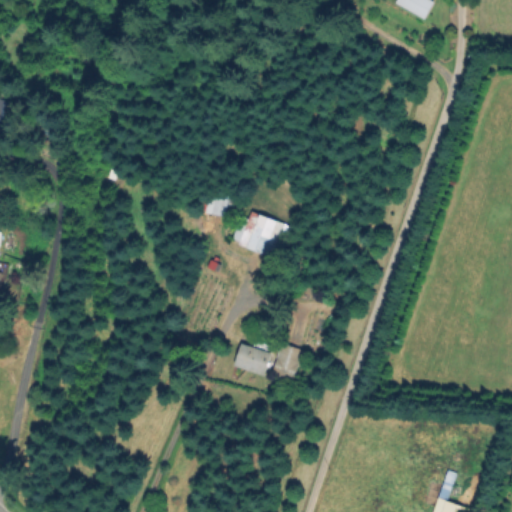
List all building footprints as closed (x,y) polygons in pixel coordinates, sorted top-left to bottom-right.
[(395,0),(393,4),(422,21),(432,3),(426,0),(395,0)] [(0,98),(15,105),(6,132),(0,129),(0,98)] [(223,218),(227,200),(207,196),(203,214),(223,218)] [(236,198),(234,216),(213,214),(215,196),(236,198)] [(253,210),(292,225),(279,258),(232,240),(242,214),(250,217),(253,210)] [(303,349),(293,380),(272,373),(283,342),(303,349)] [(272,353),(265,375),(235,365),(243,343),(272,353)] [(434,511),(439,497),(472,508),(470,511),(434,511)]
